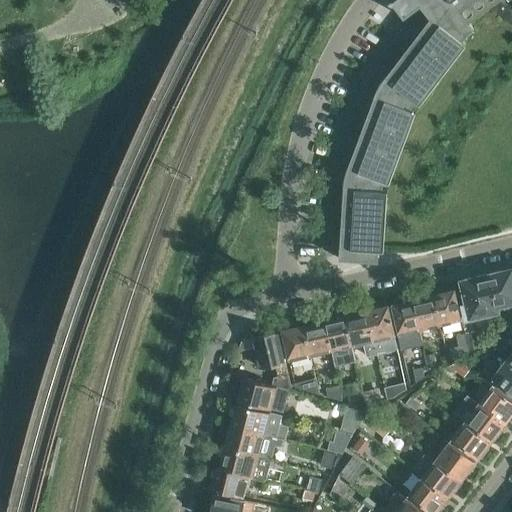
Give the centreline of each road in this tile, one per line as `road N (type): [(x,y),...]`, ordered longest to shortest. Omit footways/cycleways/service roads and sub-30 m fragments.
road 1 (residential): [(291,296),(286,247),(306,119),(331,55),(368,0)]
road 2 (residential): [(171,511),(216,339),(231,314),(291,296)]
road 3 (residential): [(291,296),(511,246)]
